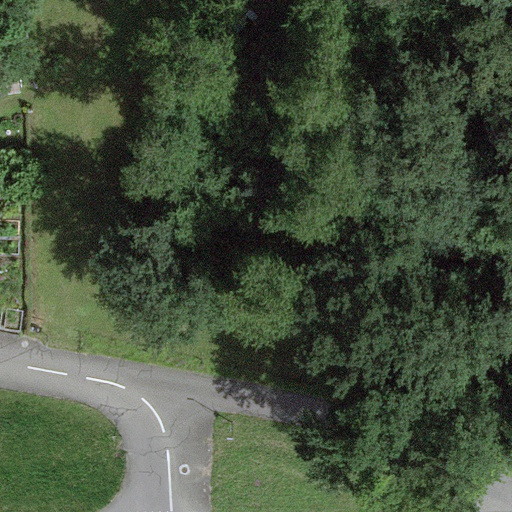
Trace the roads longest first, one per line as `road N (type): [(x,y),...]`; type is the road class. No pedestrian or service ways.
road 1 (residential): [(495,511),(383,441),(158,391)]
road 2 (residential): [(0,362),(158,391)]
road 3 (residential): [(158,391),(168,511)]
